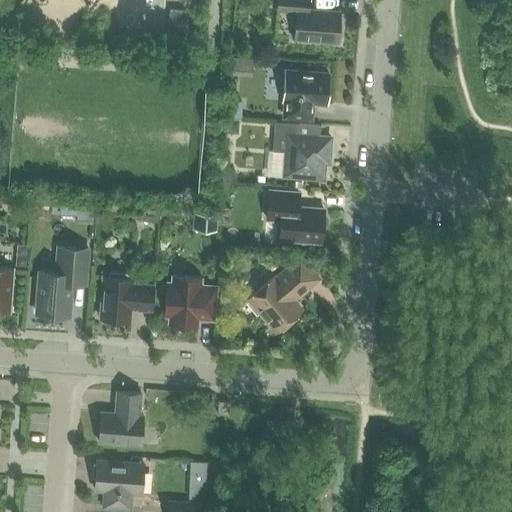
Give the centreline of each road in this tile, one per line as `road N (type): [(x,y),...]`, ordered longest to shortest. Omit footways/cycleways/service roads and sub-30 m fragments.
road 1 (residential): [(68,368),(332,389),(354,384),(364,366),(391,0)]
road 2 (residential): [(55,511),(68,368)]
